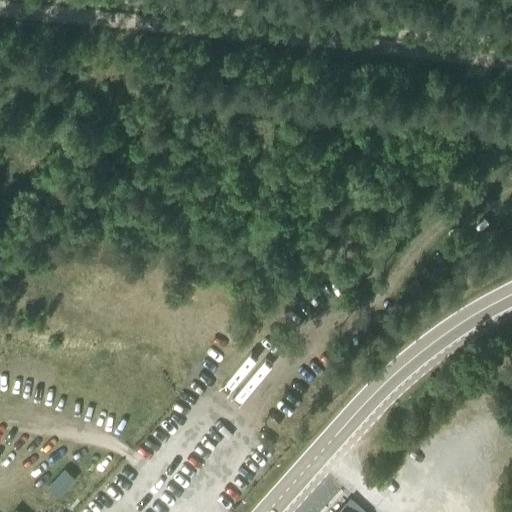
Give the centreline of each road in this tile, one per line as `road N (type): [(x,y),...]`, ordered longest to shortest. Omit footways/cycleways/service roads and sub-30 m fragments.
road 1 (track): [(0,9),(511,64)]
road 2 (track): [(511,192),(452,221),(418,246),(370,302),(328,320),(239,430)]
road 3 (secondary): [(266,511),(398,369),(511,293)]
